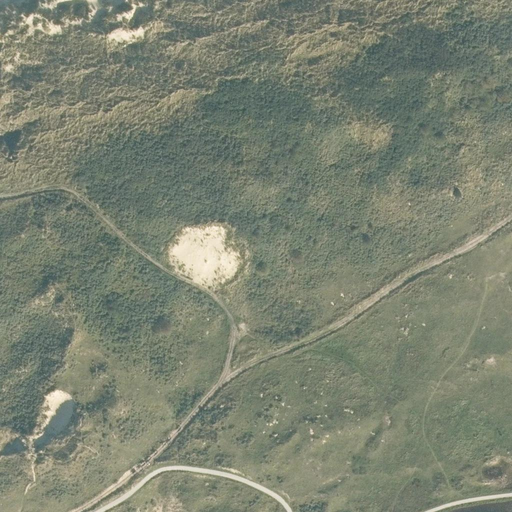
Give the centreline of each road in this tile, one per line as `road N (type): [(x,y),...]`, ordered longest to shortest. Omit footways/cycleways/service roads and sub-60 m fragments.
road 1 (unknown): [(0,194),(75,195),(162,271),(204,295),(225,331),(224,373),(207,399),(138,470),(76,511)]
road 2 (unknown): [(224,373),(301,343),(511,222)]
